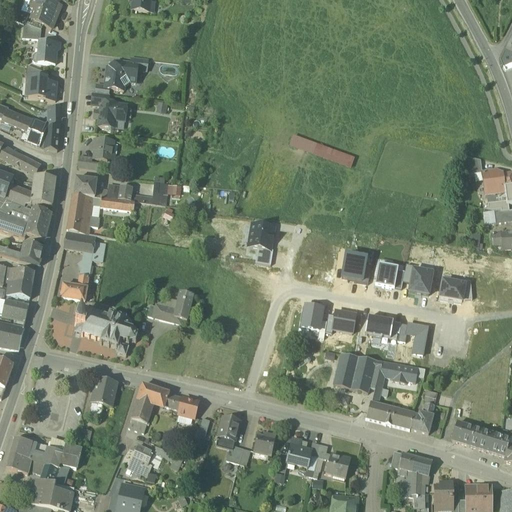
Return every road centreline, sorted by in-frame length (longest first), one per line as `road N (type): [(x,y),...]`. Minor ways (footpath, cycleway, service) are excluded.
road 1 (tertiary): [(25,359),(55,249),(86,0)]
road 2 (residential): [(282,288),(455,319),(449,357)]
road 3 (residential): [(511,480),(377,439)]
road 4 (residential): [(377,439),(247,406)]
road 5 (secondary): [(511,120),(458,0)]
road 6 (residential): [(247,406),(282,288)]
